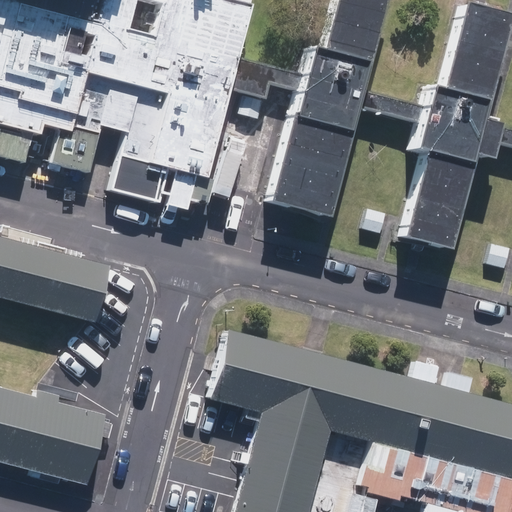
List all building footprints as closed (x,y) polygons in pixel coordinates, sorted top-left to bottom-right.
[(0,0),(0,160),(9,162),(17,132),(27,135),(29,126),(52,132),(43,166),(75,174),(87,128),(115,135),(100,193),(145,205),(155,169),(166,172),(156,208),(173,213),(182,177),(194,180),(216,95),(225,61),(241,3),(229,0),(0,0)] [(511,136),(483,129),(482,134),(464,129),(492,25),(450,13),(447,13),(424,98),(415,96),(413,105),(410,110),(345,95),(369,0),(319,0),(304,59),(295,56),(288,75),(225,61),(216,95),(279,109),(276,123),(273,123),(251,211),(295,224),(310,227),(312,222),(313,216),(343,112),(346,113),(404,127),(395,162),(406,165),(394,216),(386,247),(415,255),(419,256),(431,258),(457,167),(473,170),(480,146),(511,155),(511,272),(510,281),(511,281),(511,136)] [(238,150),(220,145),(203,202),(221,207),(238,150)] [(356,232),(374,237),(381,213),(363,209),(356,232)] [(0,297),(97,323),(112,266),(0,236),(0,297)] [(480,267),(499,271),(505,248),(486,243),(480,267)] [(415,511),(511,511),(511,408),(465,395),(467,380),(462,378),(441,374),(440,380),(431,379),(433,369),(417,365),(408,363),(402,380),(331,363),(217,334),(213,347),(197,405),(249,419),(223,511),(300,511),(320,438),(362,448),(352,490),(360,492),(359,496),(390,504),(391,499),(394,500),(395,497),(403,492),(419,498),(415,511)] [(0,462),(88,485),(106,415),(58,403),(60,396),(34,389),(32,396),(0,387),(0,462)] [(340,511),(367,511),(370,502),(345,495),(340,511)]
